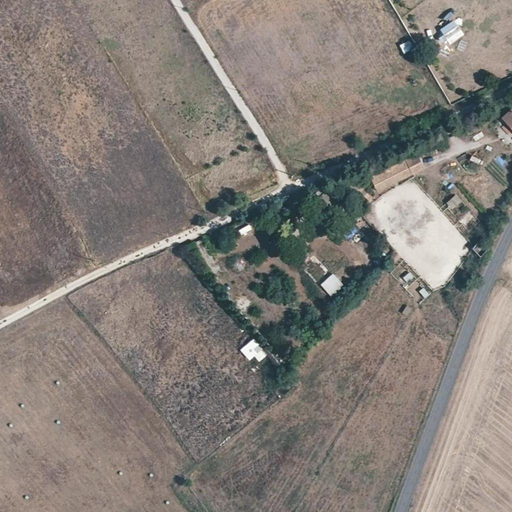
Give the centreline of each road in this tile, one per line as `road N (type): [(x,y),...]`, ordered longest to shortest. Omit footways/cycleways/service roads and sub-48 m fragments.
road 1 (unclassified): [(0,321),(98,269),(292,189)]
road 2 (tertiary): [(511,230),(400,511)]
road 3 (unclassified): [(292,189),(511,89)]
road 4 (unclassified): [(177,0),(292,189)]
